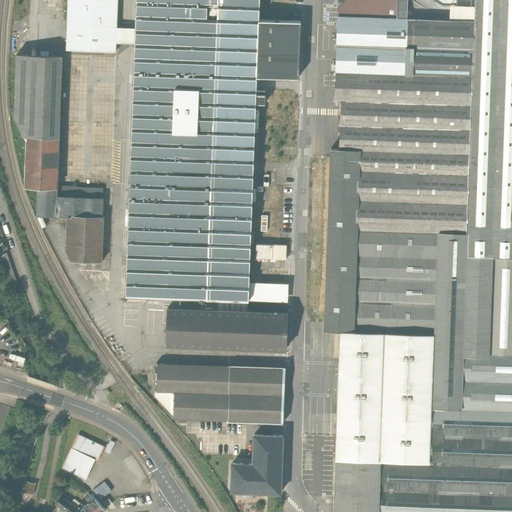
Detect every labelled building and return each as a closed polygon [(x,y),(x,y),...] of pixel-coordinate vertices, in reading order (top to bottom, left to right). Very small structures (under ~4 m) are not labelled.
[(115,42),(139,43),(140,28),(119,27),(119,0),(74,0),(72,48),(115,50),(115,42)] [(261,22),(261,0),(140,0),(140,28),(139,43),(129,308),(166,309),(252,312),(260,80),(301,81),(304,24),(261,22)] [(511,511),(511,0),(335,0),(335,153),(329,337),(344,339),(336,511),(511,511)] [(61,188),(67,57),(20,55),(18,117),(31,138),(30,187),(40,188),(61,188)] [(61,188),(40,188),(40,215),(70,215),(69,260),(106,261),(107,216),(106,216),(106,195),(61,194),(61,188)] [(256,243),(256,257),(286,258),(287,244),(256,243)] [(166,345),(285,348),(286,312),(252,312),(166,309),(166,345)] [(284,368),(158,364),(157,389),(176,390),(175,418),(283,422),(284,368)] [(104,447),(78,434),(62,468),(86,479),(95,459),(97,461),(104,447)] [(232,462),(231,492),(281,494),(284,435),(254,434),(253,463),(232,462)] [(24,493),(31,496),(34,488),(27,485),(24,493)] [(103,511),(105,511),(94,499),(94,500),(87,493),(84,497),(90,503),(83,508),(86,511),(103,511)] [(59,511),(60,511),(65,511),(71,505),(67,501),(68,499),(63,495),(55,504),(61,509),(59,511)] [(79,504),(74,500),(71,505),(65,511),(86,511),(83,508),(79,504)]
